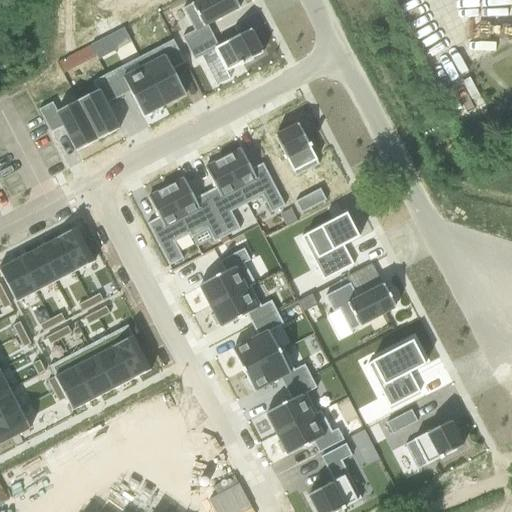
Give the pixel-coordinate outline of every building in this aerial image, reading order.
[(193,32),(181,38),(187,50),(212,37),(207,26),(239,10),(237,6),(240,5),(237,0),(200,0),(182,10),(193,32)] [(101,4),(65,5),(67,69),(103,68),(101,4)] [(212,37),(187,50),(193,62),(214,51),(226,73),(238,67),(239,68),(242,67),(242,66),(253,61),(252,59),(262,54),(254,40),(253,40),(249,32),(245,34),(218,48),(212,37)] [(172,41),(138,59),(164,107),(185,96),(172,71),(184,65),(172,41)] [(115,71),(105,76),(117,99),(129,93),(140,114),(142,117),(149,114),(150,114),(164,107),(138,59),(115,71)] [(97,92),(77,103),(97,142),(118,131),(105,106),(117,99),(105,76),(92,83),(97,92)] [(52,104),(38,111),(50,134),(63,128),(76,153),(97,142),(77,103),(56,113),(52,104)] [(282,134),(274,138),(277,142),(276,142),(295,178),(318,166),(309,149),(311,148),(309,145),(303,135),(302,135),(297,125),(282,133),(282,134)] [(240,151),(222,160),(246,205),(261,197),(270,214),(284,207),(262,165),(250,171),(240,151)] [(222,160),(204,169),(214,189),(204,195),(226,237),(239,231),(230,214),(246,205),(222,160)] [(183,180),(165,189),(191,239),(207,231),(213,244),(226,237),(204,195),(194,200),(183,180)] [(158,219),(146,225),(168,267),(182,260),(173,243),(188,235),(190,240),(191,239),(165,189),(147,199),(158,219)] [(319,190),(294,203),(300,215),(325,202),(319,190)] [(345,215),(300,238),(323,282),(353,266),(343,247),(358,239),(345,215)] [(76,229),(56,240),(74,274),(94,263),(76,229)] [(56,240),(37,249),(55,284),(74,274),(56,240)] [(37,249),(18,259),(35,294),(55,284),(37,249)] [(203,285),(199,287),(203,295),(202,296),(209,308),(254,285),(243,265),(249,262),(243,250),(218,263),(224,274),(203,285)] [(18,259),(0,268),(0,274),(15,304),(35,294),(18,259)] [(254,285),(209,308),(213,316),(209,317),(215,328),(218,326),(220,330),(246,316),(251,327),(276,314),(270,302),(260,307),(250,288),(254,286),(254,285)] [(349,285),(324,298),(332,314),(338,311),(350,333),(386,314),(386,313),(394,309),(392,305),(392,304),(395,302),(388,288),(384,289),(382,286),(357,299),(349,285)] [(98,295),(88,301),(92,308),(102,302),(98,295)] [(311,295),(297,303),(302,314),(316,306),(311,295)] [(4,296),(0,298),(0,305),(3,310),(10,307),(4,296)] [(88,301),(77,307),(81,314),(92,308),(88,301)] [(105,308),(94,313),(98,321),(109,315),(105,308)] [(94,313),(83,319),(87,326),(98,321),(94,313)] [(236,349),(232,351),(237,360),(236,360),(241,370),(240,370),(241,373),(283,351),(282,350),(278,352),(268,333),(283,326),(276,314),(251,327),(257,337),(236,348),(236,349)] [(60,315),(50,321),(53,328),(64,322),(60,315)] [(50,321),(39,326),(42,334),(53,328),(50,321)] [(19,324),(11,327),(17,338),(24,334),(19,324)] [(127,327),(107,337),(130,382),(150,372),(127,327)] [(67,328),(56,333),(60,340),(70,335),(67,328)] [(56,333),(45,339),(49,346),(60,340),(56,333)] [(24,334),(17,338),(22,349),(30,345),(24,334)] [(107,337),(88,347),(111,392),(130,382),(107,337)] [(411,342),(366,366),(389,409),(419,393),(409,374),(424,366),(411,342)] [(88,347),(68,357),(92,402),(111,392),(88,347)] [(283,351),(241,373),(243,375),(243,374),(246,379),(242,381),(248,392),(251,390),(253,394),(279,380),(285,391),(309,378),(303,366),(293,371),(283,351)] [(68,357),(48,368),(56,383),(71,412),(92,402),(68,357)] [(38,362),(31,366),(37,376),(44,373),(38,362)] [(0,373),(0,395),(9,391),(0,373)] [(54,378),(46,382),(52,393),(59,389),(54,378)] [(269,413),(265,415),(269,423),(275,436),(320,413),(320,412),(315,414),(305,395),(316,390),(309,378),(285,391),(290,401),(269,412),(269,413)] [(59,389),(52,393),(58,404),(65,400),(59,389)] [(9,391),(0,395),(0,419),(19,410),(9,391)] [(19,410),(0,419),(0,445),(29,430),(19,410)] [(410,411),(385,424),(392,436),(416,423),(410,411)] [(320,413),(275,436),(279,443),(276,445),(281,456),(285,454),(287,457),(312,444),(318,455),(343,442),(337,430),(331,433),(320,413)] [(444,425),(404,446),(417,471),(438,460),(439,461),(442,460),(441,458),(445,456),(445,457),(455,452),(455,451),(462,447),(453,431),(448,423),(444,426),(444,425)] [(312,495),(308,497),(312,505),(311,505),(314,511),(337,511),(340,511),(341,511),(344,511),(343,509),(360,500),(341,462),(351,457),(345,445),(320,458),(333,483),(311,494),(312,495)]
